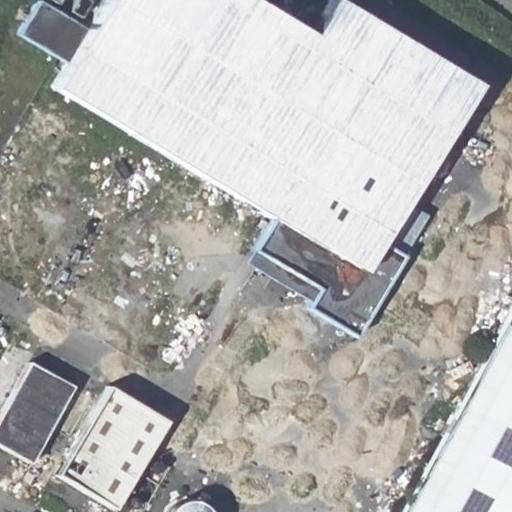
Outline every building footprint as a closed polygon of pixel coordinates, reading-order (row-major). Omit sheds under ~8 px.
[(139,75),(180,0),(106,0),(89,31),(40,2),(20,36),(68,65),(55,88),(114,123),(139,75)] [(91,14),(94,5),(81,2),(81,0),(46,0),(46,3),(73,11),(73,9),(91,14)] [(329,0),(308,36),(245,0),(180,0),(139,75),(114,123),(275,220),(255,254),(321,293),(313,306),(310,312),(358,340),(406,259),(381,243),(475,86),(332,0),(329,0)] [(321,293),(255,254),(247,267),(313,306),(321,293)] [(0,415),(0,447),(29,462),(72,383),(30,361),(0,415)] [(55,475),(104,502),(149,418),(104,393),(55,475)] [(210,499),(201,491),(190,487),(178,487),(167,493),(159,502),(155,511),(215,511),(215,510),(210,499)]
